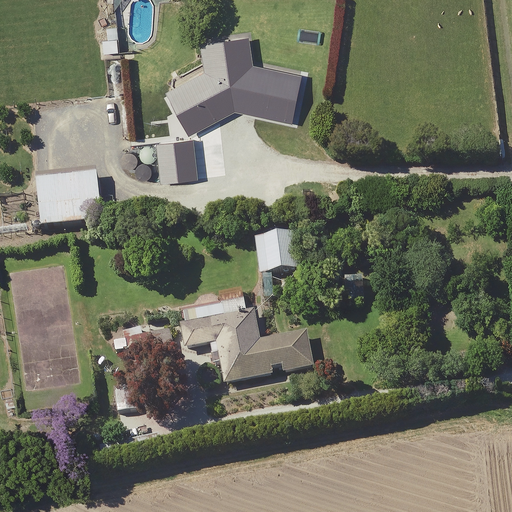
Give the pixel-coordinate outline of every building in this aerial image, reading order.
[(115,52),(116,29),(101,28),(100,51),(115,52)] [(248,64),(245,37),(200,42),(203,71),(165,91),(187,133),(232,109),(287,121),(297,74),(248,64)] [(194,177),(190,138),(155,142),(160,181),(194,177)] [(99,222),(94,175),(33,181),(38,228),(99,222)] [(297,270),(292,230),(252,236),(258,275),(297,270)] [(242,303),(219,307),(185,313),(188,325),(179,327),(183,350),(214,345),(221,385),(271,376),(269,369),(278,368),(279,375),(312,369),(305,332),(265,339),(260,314),(245,317),(242,303)]
